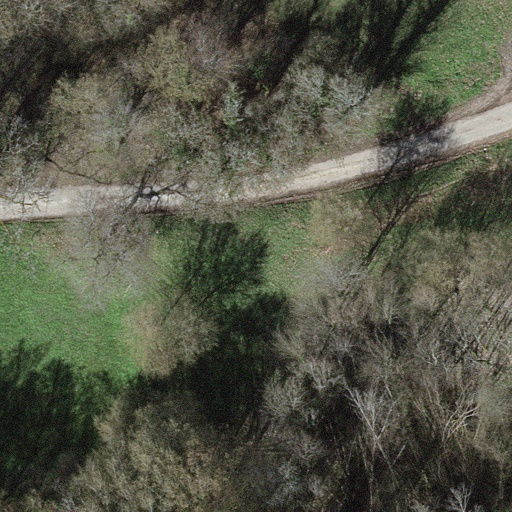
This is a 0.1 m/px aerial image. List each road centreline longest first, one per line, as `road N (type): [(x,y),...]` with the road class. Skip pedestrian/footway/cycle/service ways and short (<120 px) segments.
road 1 (track): [(511,109),(366,159),(0,203)]
road 2 (track): [(165,511),(211,481),(230,441),(235,373),(216,323),(88,195)]
